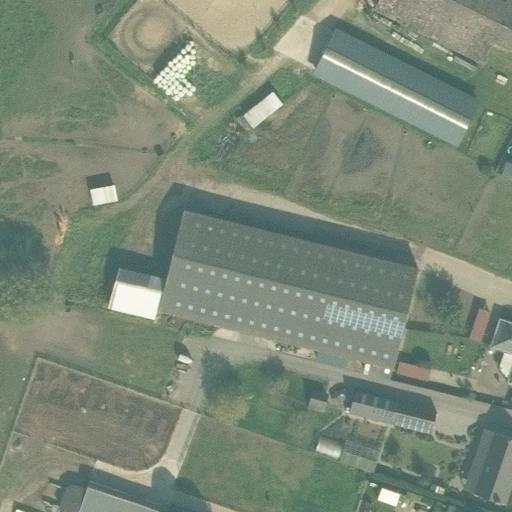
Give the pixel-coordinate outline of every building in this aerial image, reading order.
[(491,44),(511,54),(511,0),(380,0),(375,11),(481,63),(491,44)] [(458,142),(479,99),(332,28),(311,71),(458,142)] [(390,366),(416,269),(182,207),(163,279),(117,267),(107,304),(152,316),(155,305),(390,366)] [(475,337),(479,306),(463,304),(459,335),(475,337)] [(511,321),(498,317),(489,343),(511,351),(511,362),(506,378),(511,380),(511,321)] [(314,404),(316,393),(299,389),(296,401),(314,404)] [(343,390),(337,412),(420,431),(425,408),(343,390)] [(511,490),(511,441),(484,432),(465,490),(508,504),(511,490)] [(105,453),(121,455),(123,440),(107,438),(105,453)] [(0,455),(0,488),(28,497),(24,511),(151,511),(155,499),(0,455)] [(269,511),(274,497),(195,476),(187,509),(197,511),(269,511)]
